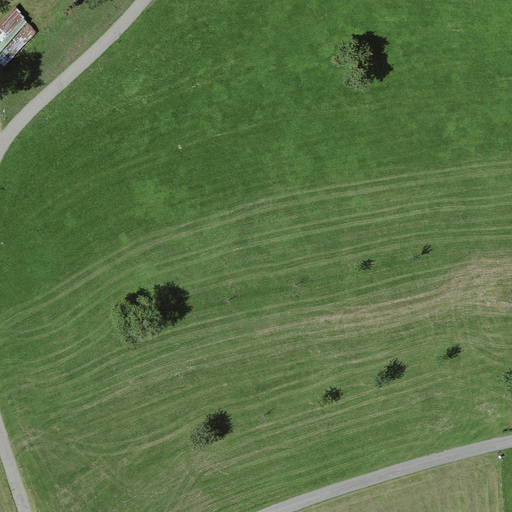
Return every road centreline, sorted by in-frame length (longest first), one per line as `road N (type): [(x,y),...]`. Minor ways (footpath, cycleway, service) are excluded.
road 1 (track): [(511,442),(273,511)]
road 2 (track): [(144,0),(0,148)]
